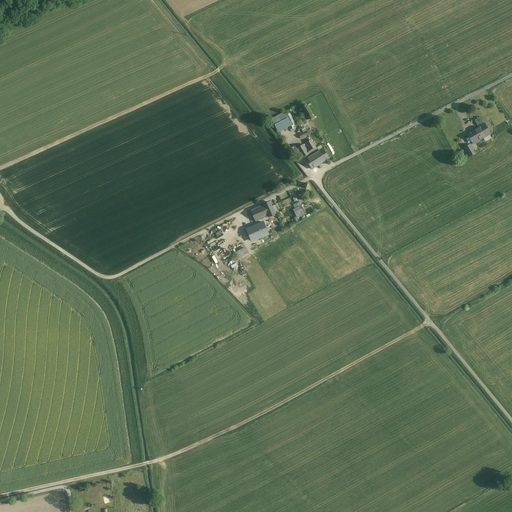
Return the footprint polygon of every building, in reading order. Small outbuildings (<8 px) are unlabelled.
[(285,112),(277,116),(283,128),(291,124),(285,112)] [(475,120),(478,126),(483,123),(480,117),(475,120)] [(485,124),(467,134),(473,144),(490,134),(485,124)] [(307,150),(309,154),(317,149),(311,140),(306,143),(310,149),(307,150)] [(297,149),(302,158),(309,154),(307,150),(303,145),(297,149)] [(470,145),(465,148),(469,156),(475,153),(470,145)] [(297,149),(294,150),(299,160),(302,158),(297,149)] [(323,149),(306,159),(312,169),(329,158),(323,149)] [(293,209),(297,217),(305,214),(300,202),(297,203),(298,207),(293,209)] [(270,203),(263,205),(268,216),(269,217),(275,214),(270,203)] [(263,205),(251,211),(256,221),(268,216),(263,205)] [(263,222),(254,226),(257,234),(258,236),(267,232),(263,222)] [(257,234),(254,226),(247,229),(250,237),(257,234)]
